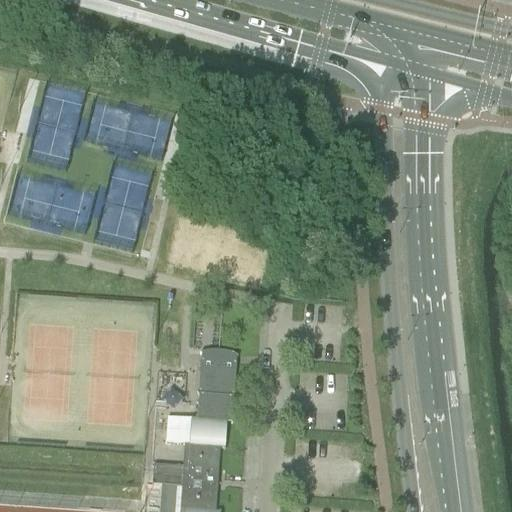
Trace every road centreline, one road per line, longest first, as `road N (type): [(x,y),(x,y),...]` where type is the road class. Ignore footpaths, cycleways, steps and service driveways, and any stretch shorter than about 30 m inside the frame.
road 1 (secondary): [(392,63),(384,110),(392,320),(415,511)]
road 2 (secondary): [(448,511),(425,262),(423,73)]
road 3 (secondary): [(171,0),(392,63)]
road 4 (unclassified): [(275,333),(265,511)]
road 5 (secondary): [(419,34),(270,0)]
